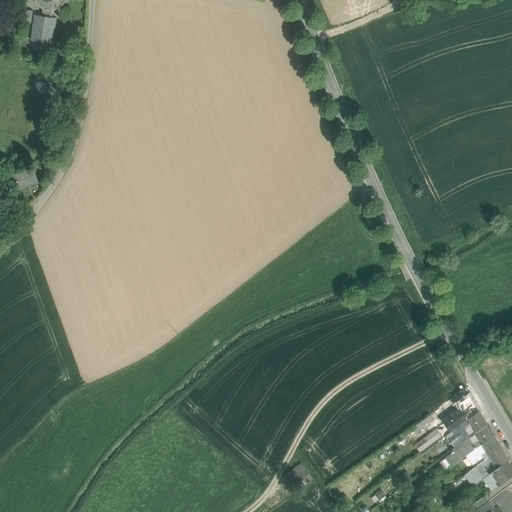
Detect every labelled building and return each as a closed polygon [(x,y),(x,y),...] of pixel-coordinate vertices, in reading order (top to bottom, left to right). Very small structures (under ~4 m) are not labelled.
[(35,0),(36,4),(44,10),(52,11),(61,7),(66,0),(35,0)] [(33,11),(26,10),(24,22),(31,23),(33,11)] [(44,10),(43,16),(35,15),(31,41),(52,44),(56,18),(51,18),(52,11),(44,10)] [(32,167),(9,177),(16,192),(38,183),(32,167)] [(480,410),(470,394),(470,395),(470,394),(457,404),(458,405),(459,404),(460,408),(468,419),(480,410)] [(460,408),(443,421),(452,432),(455,429),(462,424),(468,419),(460,408)] [(480,410),(468,419),(476,433),(488,424),(487,422),(480,410)] [(430,415),(420,423),(424,428),(434,420),(430,415)] [(462,424),(455,429),(462,441),(469,436),(462,424)] [(488,424),(476,433),(482,444),(494,435),(488,424)] [(436,429),(419,442),(426,451),(443,438),(436,429)] [(494,435),(482,444),(477,448),(469,453),(466,456),(473,465),(483,457),(482,455),(487,451),(489,455),(501,446),(494,435)] [(469,436),(462,441),(469,453),(477,448),(469,436)] [(501,446),(489,455),(493,462),(487,466),(484,460),(466,474),(474,485),(489,474),(507,460),(509,459),(501,446)] [(511,467),(507,460),(489,474),(499,485),(511,475),(511,467)] [(302,463),(283,477),(294,492),(313,479),(302,463)] [(380,500),(386,496),(382,489),(376,493),(380,500)] [(485,495),(474,503),(478,509),(490,500),(485,495)] [(490,500),(478,509),(480,511),(489,511),(491,510),(491,511),(495,508),(490,500)]
